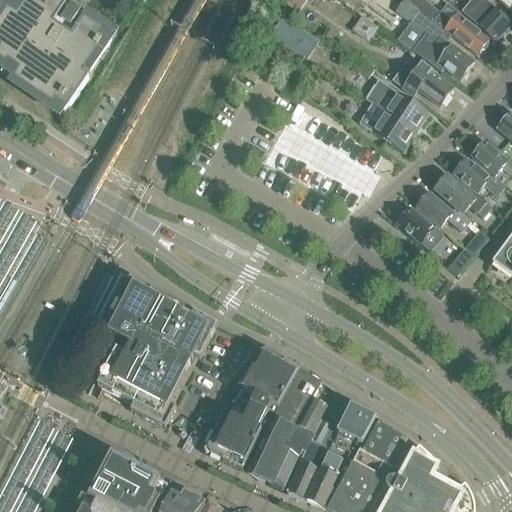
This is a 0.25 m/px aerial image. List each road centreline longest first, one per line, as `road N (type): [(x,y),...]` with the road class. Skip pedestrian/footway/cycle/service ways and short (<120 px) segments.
road 1 (tertiary): [(283,316),(0,142)]
road 2 (tertiary): [(511,493),(436,408),(283,316)]
road 3 (residential): [(308,282),(511,78)]
road 4 (residential): [(265,511),(99,433),(59,511)]
